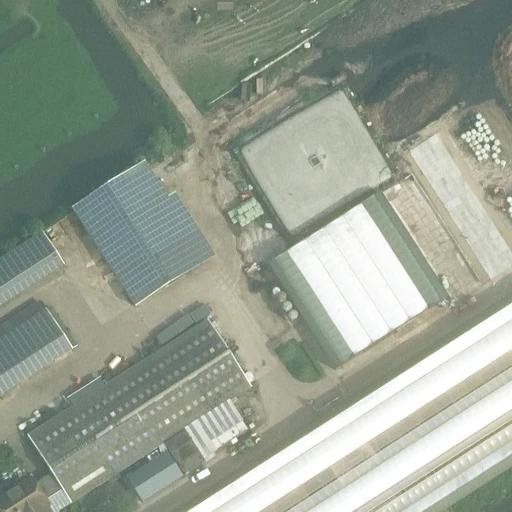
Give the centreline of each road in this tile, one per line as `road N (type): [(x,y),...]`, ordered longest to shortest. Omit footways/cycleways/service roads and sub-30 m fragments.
road 1 (track): [(345,383),(511,280)]
road 2 (track): [(106,0),(213,160)]
